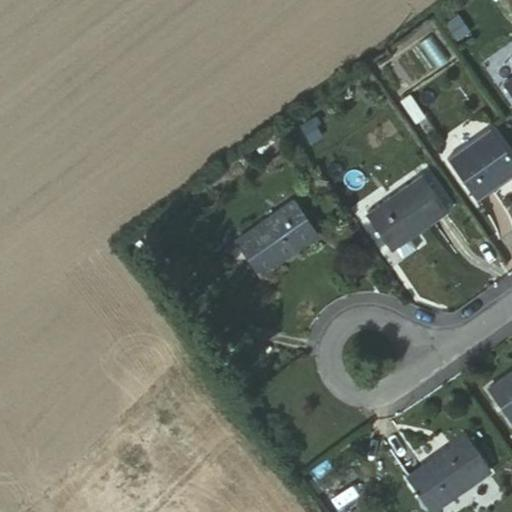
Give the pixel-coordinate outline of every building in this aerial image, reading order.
[(511,74),(501,82),(511,99),(511,74)] [(511,176),(511,174),(483,130),(439,158),(470,204),(511,176)] [(445,211),(423,181),(370,217),(391,248),(445,211)] [(316,234),(293,202),(237,238),(259,272),(316,234)] [(511,354),(473,379),(496,411),(511,400),(511,354)] [(477,470),(452,435),(399,472),(423,506),(477,470)]
